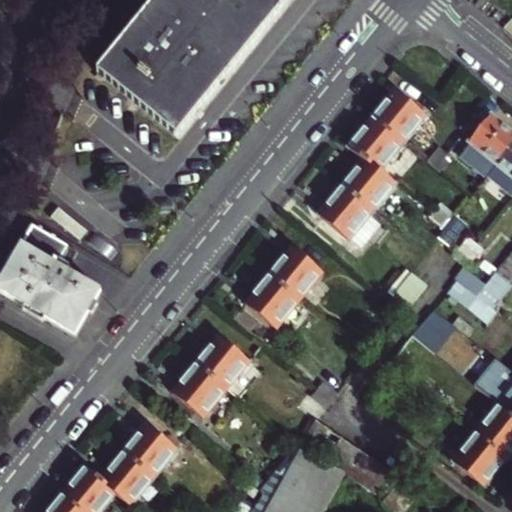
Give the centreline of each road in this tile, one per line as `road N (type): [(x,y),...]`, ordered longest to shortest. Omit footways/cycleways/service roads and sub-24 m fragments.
road 1 (residential): [(0,507),(406,0)]
road 2 (tertiary): [(0,137),(55,0)]
road 3 (residential): [(411,0),(511,81)]
